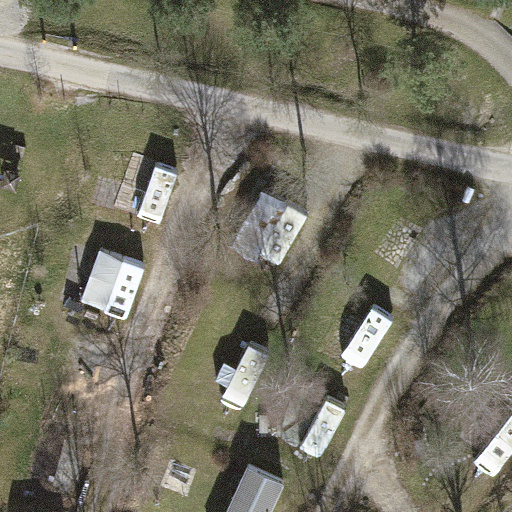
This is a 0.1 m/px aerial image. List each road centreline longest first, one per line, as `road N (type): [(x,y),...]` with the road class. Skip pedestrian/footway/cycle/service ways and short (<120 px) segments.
road 1 (unclassified): [(0,50),(511,170)]
road 2 (track): [(93,511),(143,335),(229,104)]
road 3 (track): [(327,511),(436,309),(511,228)]
road 4 (track): [(370,0),(466,23),(511,66)]
